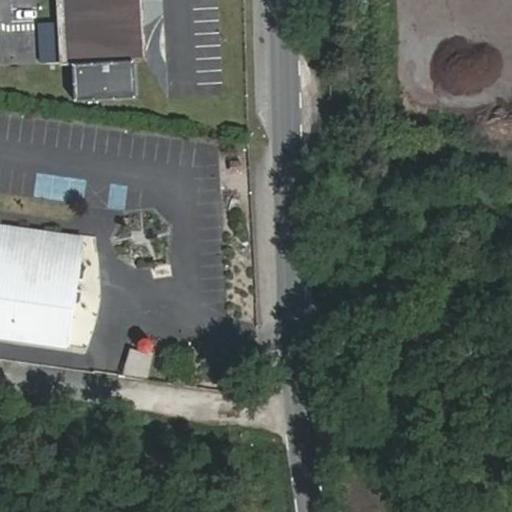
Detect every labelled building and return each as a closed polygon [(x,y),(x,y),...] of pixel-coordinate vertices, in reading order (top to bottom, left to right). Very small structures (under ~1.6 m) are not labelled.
[(69,0),(72,54),(135,50),(132,0),(69,0)] [(38,65),(37,50),(9,51),(10,66),(38,65)] [(37,175),(35,198),(84,202),(86,179),(37,175)] [(58,244),(0,235),(0,341),(66,351),(78,269),(58,244)] [(78,269),(81,247),(58,244),(78,269)] [(146,340),(140,340),(136,344),(136,350),(140,354),(146,354),(150,350),(150,344),(146,340)]
